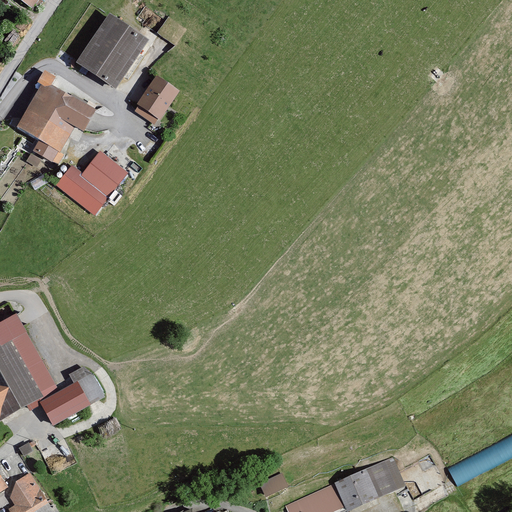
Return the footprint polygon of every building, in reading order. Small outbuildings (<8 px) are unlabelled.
[(146,40),(111,15),(80,59),(116,84),(146,40)] [(157,32),(175,43),(186,27),(168,15),(157,32)] [(55,77),(45,71),(39,81),(45,85),(19,126),(42,140),(35,151),(53,161),(76,124),(83,129),(95,110),(51,84),(55,77)] [(182,88),(160,74),(142,103),(163,117),(182,88)] [(38,166),(42,158),(30,152),(26,160),(38,166)] [(82,176),(72,169),(59,185),(95,213),(126,172),(100,153),(82,176)] [(0,416),(56,385),(16,314),(0,323),(0,416)] [(106,395),(94,373),(44,400),(56,422),(106,395)] [(511,435),(448,465),(457,484),(511,458),(511,435)] [(32,439),(19,446),(23,454),(36,448),(32,439)] [(403,484),(391,457),(335,483),(336,485),(290,506),(293,511),(352,511),(350,508),(403,484)] [(282,473),(260,483),(266,496),(288,486),(282,473)] [(50,506),(30,475),(17,483),(12,498),(17,505),(10,510),(11,511),(57,511),(53,504),(50,506)]
